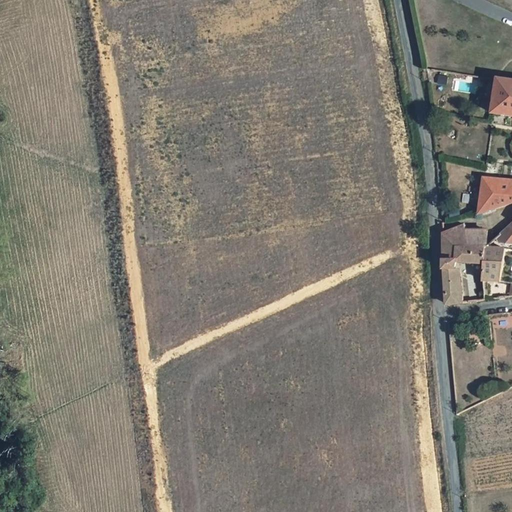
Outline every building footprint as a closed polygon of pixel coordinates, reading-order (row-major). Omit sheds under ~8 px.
[(511,74),(496,72),(490,107),(511,109),(511,74)] [(484,213),(511,203),(511,172),(485,172),(484,213)] [(471,228),(470,223),(446,229),(448,294),(450,297),(453,300),(457,302),(461,302),(466,301),(466,293),(461,290),(461,263),(490,261),(490,244),(497,243),(495,223),(471,228)] [(511,242),(511,230),(503,239),(506,242),(510,243),(511,242)] [(498,243),(497,243),(490,244),(490,261),(490,281),(508,281),(509,246),(498,243)]
